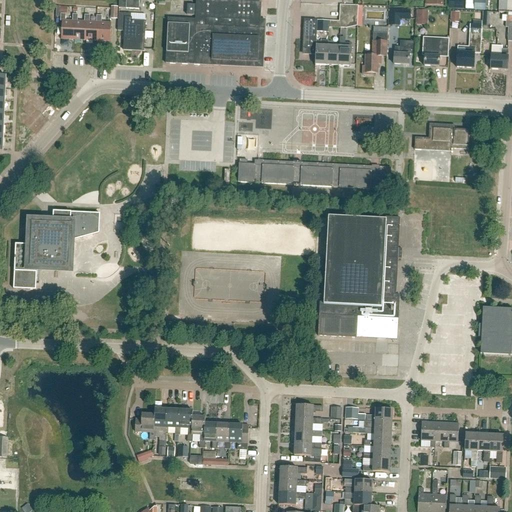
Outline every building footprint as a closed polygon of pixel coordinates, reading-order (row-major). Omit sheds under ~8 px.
[(118,0),(118,8),(126,9),(139,9),(138,0),(118,0)] [(197,0),(197,18),(198,18),(258,21),(260,21),(261,3),(206,0),(197,0)] [(464,0),(464,10),(475,10),(486,10),(486,0),(475,0),(464,0)] [(195,6),(188,5),(187,15),(195,16),(195,6)] [(339,22),(341,22),(341,28),(344,28),(353,27),(353,18),(357,18),(358,6),(340,6),(339,22)] [(391,10),(390,26),(399,26),(399,19),(410,20),(410,11),(391,10)] [(75,22),(72,22),(65,21),(66,15),(61,14),(60,22),(62,22),(61,40),(74,41),(75,22)] [(144,52),(145,22),(131,22),(131,14),(118,14),(118,32),(125,32),(124,51),(144,52)] [(87,22),(84,22),(77,22),(78,15),(73,15),(72,22),(75,22),(74,41),(86,41),(87,22)] [(98,23),(96,23),(89,22),(90,16),(85,16),(84,22),(87,22),(86,41),(98,42),(98,23)] [(98,23),(98,42),(110,42),(111,23),(101,23),(102,16),(97,16),(96,23),(98,23)] [(258,25),(258,21),(198,18),(198,26),(178,25),(178,20),(168,19),(166,64),(206,66),(206,60),(257,63),(259,25),(258,25)] [(316,56),(317,33),(317,21),(303,20),(303,21),(305,21),(303,54),(315,55),(315,56),(316,56)] [(329,28),(330,22),(317,21),(317,33),(329,33),(329,28)] [(458,53),(457,53),(456,68),(474,69),(474,54),(480,55),(481,43),(481,26),(470,25),(470,43),(469,47),(459,47),(458,53)] [(373,43),(388,43),(388,34),(374,34),(373,43)] [(339,47),(339,48),(339,67),(339,66),(350,67),(351,67),(352,44),(345,44),(345,38),(340,38),(339,47)] [(423,56),(424,56),(424,66),(439,67),(439,57),(441,57),(442,40),(424,39),(423,56)] [(315,61),(315,66),(316,66),(316,65),(327,66),(328,42),(328,41),(321,41),(321,42),(316,42),(316,56),(315,61)] [(328,42),(327,66),(328,66),(339,66),(338,67),(339,67),(339,48),(332,48),(333,43),(328,42)] [(412,55),(413,43),(403,42),(402,50),(395,50),(394,65),(409,65),(410,55),(412,55)] [(387,57),(388,43),(373,43),(373,57),(366,56),(365,68),(363,68),(363,76),(372,76),(372,74),(378,74),(378,64),(381,65),(382,57),(387,57)] [(508,71),(509,50),(502,50),(502,56),(491,56),(491,70),(508,71)] [(431,131),(429,131),(431,135),(429,136),(430,139),(430,142),(426,141),(427,139),(415,139),(415,150),(426,151),(426,150),(430,150),(430,151),(451,152),(451,147),(455,150),(456,148),(461,150),(462,148),(466,150),(468,146),(469,130),(468,130),(468,131),(452,130),(453,127),(454,126),(434,125),(430,127),(431,131)] [(341,166),(334,166),(301,164),(294,163),(263,162),(263,167),(255,166),(247,166),(247,161),(240,161),(240,165),(239,165),(238,183),(371,190),(371,189),(389,190),(390,168),(378,168),(371,168),(341,166)] [(16,245),(13,289),(36,291),(37,267),(59,269),(59,268),(69,269),(69,264),(70,242),(99,234),(100,214),(53,212),(53,224),(43,223),(42,223),(42,222),(41,222),(40,221),(39,221),(38,220),(37,220),(36,220),(35,220),(34,220),(33,220),(32,220),(31,221),(30,222),(29,223),(28,223),(28,224),(28,225),(27,225),(27,226),(27,227),(27,228),(27,229),(27,230),(27,231),(27,232),(27,233),(28,234),(29,235),(30,236),(31,237),(31,246),(16,245)] [(356,317),(398,319),(400,295),(396,295),(398,256),(402,256),(402,249),(398,249),(400,218),(386,218),(385,221),(329,218),(324,303),(320,303),(319,315),(356,317)] [(511,354),(511,309),(483,308),(482,325),(479,325),(478,338),(481,338),(480,355),(511,356),(511,354)] [(397,341),(398,319),(356,317),(319,315),(318,336),(397,341)] [(313,419),(313,413),(323,413),(323,407),(296,406),(296,419),(313,419)] [(340,419),(341,408),(331,408),(330,418),(340,419)] [(357,420),(358,409),(345,408),(344,419),(357,420)] [(168,428),(167,428),(168,410),(155,409),(154,415),(155,416),(154,427),(154,433),(155,433),(155,438),(159,438),(159,440),(165,441),(165,435),(168,435),(168,428)] [(375,422),(392,423),(393,410),(376,409),(375,416),(365,416),(365,422),(375,423),(375,422)] [(179,428),(180,411),(168,410),(167,428),(175,428),(175,436),(180,436),(180,429),(179,428)] [(192,417),(193,417),(193,411),(180,411),(179,428),(180,429),(180,428),(188,429),(187,442),(192,442),(193,435),(191,435),(191,429),(192,429),(192,417)] [(149,440),(155,441),(155,438),(155,433),(154,433),(154,427),(155,416),(154,415),(142,415),(141,420),(136,420),(135,432),(150,433),(149,440)] [(193,417),(192,417),(192,429),(191,429),(191,435),(193,435),(200,435),(200,441),(199,449),(205,449),(205,442),(203,442),(203,441),(204,436),(205,424),(205,418),(193,417)] [(323,420),(313,419),(296,419),(295,431),(312,432),(313,425),(322,426),(323,420)] [(391,435),(392,423),(375,422),(375,423),(375,429),(365,428),(364,434),(374,435),(391,435)] [(435,448),(435,442),(439,442),(440,424),(422,423),(421,441),(431,442),(430,448),(435,448)] [(217,425),(205,424),(204,436),(203,441),(203,442),(205,442),(212,442),(212,449),(217,450),(218,443),(216,442),(217,425)] [(458,443),(459,425),(440,424),(439,442),(444,442),(444,449),(449,449),(450,442),(458,443)] [(230,450),(230,447),(230,443),(229,443),(230,425),(217,425),(216,442),(218,443),(225,443),(225,450),(230,450)] [(249,426),(243,426),(230,425),(229,443),(230,443),(238,443),(237,451),(247,451),(249,426)] [(322,432),(312,432),(295,431),(295,444),(312,444),(312,437),(322,438),(322,432)] [(477,452),(478,435),(465,434),(465,451),(472,451),(471,462),(477,463),(478,452),(477,452)] [(391,448),(391,435),(374,435),(374,441),(364,441),(364,447),(374,447),(391,448)] [(490,452),(491,435),(478,435),(477,452),(478,452),(484,452),(484,463),(489,463),(490,452)] [(490,452),(497,453),(496,463),(502,464),(503,436),(491,435),(490,452)] [(295,444),(294,456),(304,457),(304,463),(321,464),(321,457),(321,445),(312,444),(295,444)] [(390,460),(391,448),(374,447),(373,454),(364,453),(363,459),(373,460),(390,460)] [(178,448),(178,457),(187,458),(188,448),(178,448)] [(460,466),(461,453),(453,452),(452,466),(460,466)] [(190,457),(190,465),(203,465),(203,457),(190,457)] [(420,458),(420,466),(428,467),(428,459),(420,458)] [(363,466),(363,472),(378,473),(389,473),(390,460),(373,460),(373,466),(363,466)] [(297,481),(297,474),(307,475),(307,469),(281,467),(280,480),(297,481)] [(489,467),(489,479),(505,480),(506,468),(489,467)] [(306,481),(297,481),(280,480),(279,493),(296,494),(296,493),(296,487),(306,487),(306,481)] [(345,480),(345,487),(345,493),(355,494),(355,493),(372,494),(372,481),(345,480)] [(433,496),(431,511),(446,511),(447,497),(437,496),(438,482),(433,482),(432,496),(433,496)] [(431,511),(433,496),(432,496),(424,495),(424,489),(419,489),(419,495),(418,495),(417,511),(431,511)] [(296,493),(296,494),(279,493),(279,505),(295,506),(296,499),(305,500),(306,494),(296,493)] [(345,506),(353,506),(371,507),(372,494),(355,493),(355,494),(345,493),(344,506),(345,506)] [(320,511),(322,495),(306,494),(305,500),(313,500),(312,511),(317,511),(320,511)] [(461,511),(462,507),(455,507),(456,496),(450,496),(449,511),(461,511)] [(474,511),(475,508),(474,508),(468,507),(468,496),(462,496),(462,507),(461,511),(474,511)] [(487,511),(487,508),(480,508),(481,497),(475,497),(474,508),(475,508),(474,511),(487,511)] [(487,508),(487,511),(499,511),(500,509),(493,508),(493,497),(487,497),(487,508)]
